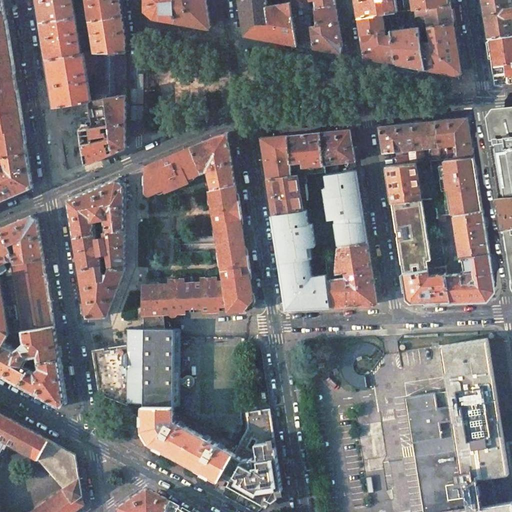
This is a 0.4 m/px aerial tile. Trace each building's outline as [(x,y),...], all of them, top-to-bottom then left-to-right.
[(37,0),(41,22),(76,16),(74,3),(73,0),(37,0)] [(87,0),(91,21),(123,15),(120,0),(87,0)] [(177,21),(175,0),(146,0),(146,10),(155,17),(173,21),(176,21),(177,21)] [(208,5),(206,0),(175,0),(177,21),(210,28),(211,27),(208,5)] [(269,6),(267,0),(240,0),(246,34),(266,38),(298,44),(292,8),(291,2),(269,6)] [(356,0),(359,17),(383,14),(389,13),(395,10),(395,0),(356,0)] [(416,10),(451,3),(450,0),(405,0),(406,7),(407,10),(416,10)] [(508,0),(483,0),(489,37),(510,34),(511,33),(511,21),(511,15),(511,7),(510,8),(508,0)] [(336,1),(308,5),(310,16),(317,15),(318,22),(317,23),(316,25),(311,26),(314,47),(342,52),(343,46),(336,1)] [(451,3),(416,10),(417,14),(427,13),(429,26),(454,22),(451,3)] [(314,47),(311,26),(310,16),(308,5),(292,8),(298,44),(314,47)] [(395,10),(389,13),(390,24),(418,20),(417,14),(416,10),(407,10),(400,11),(395,10)] [(20,101),(13,61),(10,62),(8,42),(10,42),(5,11),(0,11),(0,154),(28,150),(23,120),(20,120),(17,101),(20,101)] [(427,13),(417,14),(418,20),(419,26),(420,27),(429,26),(427,13)] [(383,14),(359,17),(365,57),(396,63),(392,34),(387,35),(387,30),(387,28),(385,28),(383,14)] [(123,15),(91,21),(96,52),(127,52),(127,38),(123,15)] [(76,16),(41,22),(47,59),(82,53),(78,25),(76,16)] [(429,26),(420,27),(420,31),(430,30),(432,41),(422,41),(426,68),(457,74),(462,71),(454,22),(429,26)] [(400,29),(393,30),(392,34),(396,63),(426,68),(422,41),(420,31),(420,27),(419,26),(403,29),(403,26),(400,27),(400,29)] [(496,81),(511,84),(511,33),(510,34),(489,37),(493,59),(496,81)] [(82,53),(47,59),(55,106),(58,106),(78,102),(86,101),(96,99),(95,87),(90,87),(88,73),(94,72),(93,52),(90,52),(82,53)] [(96,52),(93,52),(94,72),(95,87),(96,99),(106,97),(127,94),(127,52),(96,52)] [(346,93),(345,81),(328,83),(329,95),(346,93)] [(127,146),(127,94),(106,97),(109,119),(110,124),(114,152),(127,147),(127,146)] [(96,99),(86,101),(89,122),(109,119),(106,97),(96,99)] [(511,112),(509,113),(503,121),(508,152),(509,162),(511,178),(511,112)] [(468,117),(436,120),(439,145),(458,143),(458,148),(453,148),(454,150),(440,151),(441,159),(443,159),(474,156),(468,117)] [(436,120),(414,122),(418,161),(425,161),(423,147),(432,146),(433,157),(428,157),(428,160),(430,160),(441,159),(440,151),(439,145),(436,120)] [(414,122),(381,126),(384,151),(409,148),(409,155),(397,156),(398,163),(418,161),(414,122)] [(82,135),(84,142),(87,164),(92,162),(114,152),(110,124),(90,127),(87,127),(87,124),(81,125),(82,135)] [(351,129),(322,132),(325,164),(333,163),(356,160),(351,129)] [(325,164),(322,132),(288,135),(292,175),(306,174),(326,171),(325,164)] [(233,166),(228,133),(221,135),(214,137),(199,144),(192,147),(202,172),(203,172),(213,168),(214,177),(210,178),(213,189),(215,188),(236,184),(233,166)] [(292,175),(288,135),(262,138),(268,178),(292,175)] [(171,156),(148,165),(149,191),(149,193),(150,194),(153,193),(158,191),(165,188),(166,191),(186,183),(190,181),(188,178),(195,175),(202,172),(192,147),(178,153),(179,155),(175,157),(172,158),(171,156)] [(0,154),(0,198),(1,200),(33,187),(34,186),(29,157),(28,150),(0,154)] [(474,156),(443,159),(445,173),(444,174),(450,214),(455,213),(483,209),(480,194),(477,174),(474,156)] [(392,202),(435,198),(436,198),(433,178),(430,160),(428,160),(425,161),(418,161),(398,163),(386,164),(392,202)] [(358,172),(357,169),(326,174),(326,176),(329,196),(326,197),(328,211),(329,219),(336,218),(337,221),(336,222),(337,228),(340,247),(341,247),(368,240),(362,201),(358,172)] [(292,175),(268,178),(273,213),(304,209),(303,197),(308,197),(306,174),(292,175)] [(118,178),(69,199),(75,236),(98,233),(95,219),(105,218),(108,231),(126,229),(127,184),(118,178)] [(244,239),(240,213),(237,213),(236,206),(239,206),(236,184),(215,188),(213,189),(210,190),(213,210),(217,231),(219,243),(221,243),(244,239)] [(445,258),(438,216),(435,198),(392,202),(402,263),(445,258)] [(273,213),(276,228),(279,248),(288,307),(333,305),(330,283),(329,277),(328,273),(314,274),(312,264),(310,247),(309,245),(316,244),(314,225),(313,222),(309,223),(307,209),(305,209),(304,209),(273,213)] [(483,209),(455,213),(462,256),(489,251),(483,209)] [(32,214),(2,227),(9,244),(17,241),(19,252),(13,253),(16,261),(45,258),(38,218),(32,214)] [(0,228),(0,273),(6,269),(16,261),(13,253),(9,244),(2,227),(0,228)] [(98,233),(75,236),(80,267),(103,265),(101,253),(109,252),(111,266),(126,269),(126,229),(108,231),(105,232),(106,236),(98,238),(98,233)] [(219,243),(223,271),(224,273),(225,275),(226,276),(228,276),(229,281),(218,282),(217,278),(206,278),(206,281),(206,283),(202,283),(189,283),(185,284),(185,279),(173,280),(173,284),(170,284),(150,285),(145,291),(145,306),(152,313),(164,313),(187,312),(186,307),(204,306),(204,311),(220,310),(220,305),(229,305),(229,310),(246,309),(254,300),(248,265),(246,265),(246,262),(248,261),(244,239),(221,243),(219,243)] [(330,283),(333,305),(376,304),(378,301),(368,240),(341,247),(340,247),(337,261),(326,263),(328,273),(329,277),(330,283)] [(495,287),(489,251),(462,256),(445,258),(446,268),(452,300),(486,299),(495,287)] [(48,280),(45,258),(16,261),(6,269),(17,331),(55,325),(48,280)] [(433,267),(446,268),(445,258),(402,263),(403,272),(433,267)] [(103,265),(80,267),(88,316),(108,315),(126,269),(111,266),(108,272),(104,272),(103,265)] [(433,267),(403,272),(406,292),(418,302),(452,300),(446,268),(433,267)] [(0,350),(5,341),(10,333),(17,331),(6,269),(0,273),(0,350)] [(145,327),(163,327),(164,321),(164,313),(152,313),(145,306),(145,308),(150,314),(145,314),(145,327)] [(17,331),(10,333),(21,346),(30,357),(38,356),(39,361),(60,357),(55,325),(17,331)] [(140,394),(144,394),(144,401),(144,404),(174,404),(174,393),(176,392),(176,390),(177,368),(176,367),(176,366),(174,365),(174,345),(174,338),(174,326),(163,327),(145,327),(145,341),(140,342),(140,346),(136,346),(132,346),(132,343),(128,344),(111,346),(93,349),(97,371),(100,393),(129,404),(129,401),(129,394),(132,394),(132,396),(140,396),(140,394)] [(128,327),(128,344),(132,343),(132,346),(136,346),(140,346),(140,342),(145,341),(145,327),(128,327)] [(511,511),(511,487),(488,338),(442,345),(450,391),(436,392),(411,395),(429,511),(511,511)] [(5,341),(0,350),(0,372),(21,384),(31,367),(27,364),(30,357),(21,346),(17,348),(5,341)] [(362,390),(367,388),(365,376),(368,374),(371,372),(376,361),(373,357),(370,354),(366,352),(361,350),(356,350),(352,351),(347,353),(344,356),(341,360),(339,364),(338,369),(338,374),(339,378),(341,382),(345,386),(348,388),(353,390),(358,391),(362,390)] [(31,367),(21,384),(61,406),(67,402),(60,357),(39,361),(40,367),(36,370),(31,367)] [(174,404),(144,404),(144,429),(152,441),(220,479),(235,453),(174,420),(174,404)] [(249,428),(235,453),(220,479),(268,506),(272,501),(273,502),(280,497),(279,496),(285,495),(271,408),(246,412),(249,428)] [(0,511),(71,511),(84,504),(76,454),(0,412),(0,511)] [(171,511),(173,507),(150,494),(149,495),(124,511),(171,511)]
